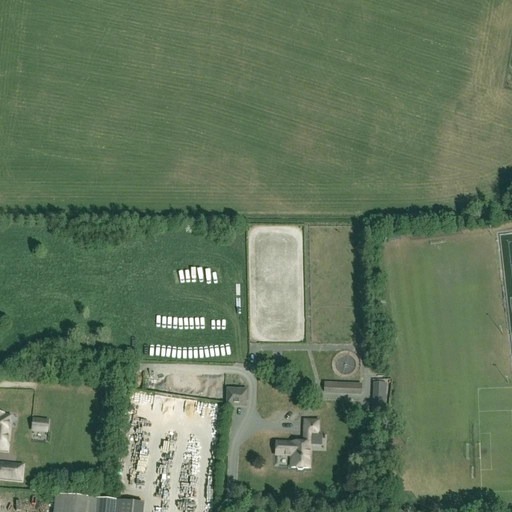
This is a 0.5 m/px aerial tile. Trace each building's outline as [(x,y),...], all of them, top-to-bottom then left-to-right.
[(386,242),(400,240),(399,228),(385,230),(386,242)] [(246,392),(227,391),(226,407),(245,408),(246,392)] [(385,415),(386,400),(372,399),(372,414),(385,415)] [(186,410),(195,411),(196,403),(187,402),(186,410)] [(0,449),(6,451),(9,428),(9,420),(10,418),(8,418),(2,417),(3,415),(0,414),(0,449)] [(47,422),(33,421),(32,431),(46,432),(47,422)] [(317,435),(318,422),(304,421),(303,444),(292,443),(292,444),(276,443),(276,456),(292,456),(291,468),(296,468),(298,471),(302,471),(304,469),(309,469),(310,435),(317,435)] [(0,464),(0,478),(20,480),(22,467),(8,466),(0,464)] [(114,511),(116,502),(55,496),(53,511),(114,511)] [(116,502),(114,511),(142,511),(143,504),(116,502)]
